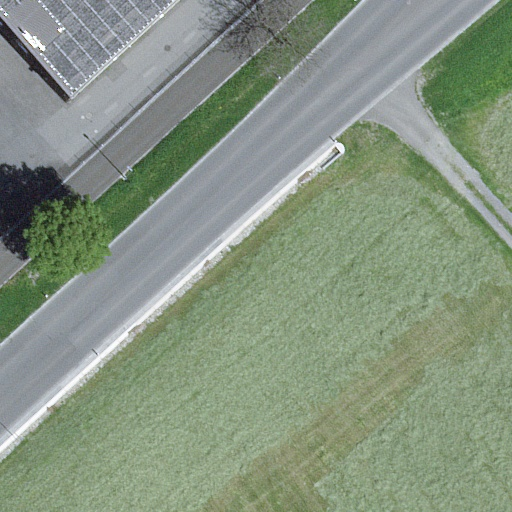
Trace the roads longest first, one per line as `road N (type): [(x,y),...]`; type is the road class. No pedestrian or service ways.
road 1 (primary): [(0,391),(428,0)]
road 2 (track): [(356,65),(511,236)]
